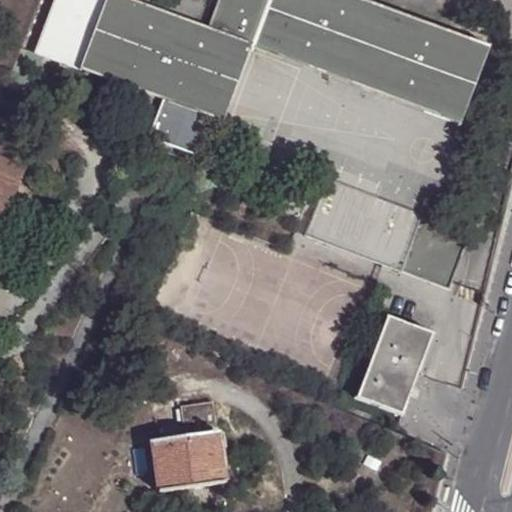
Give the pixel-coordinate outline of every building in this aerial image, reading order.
[(217,0),(207,30),(134,3),(127,0),(56,0),(37,51),(161,100),(149,135),(196,153),(211,120),(221,124),(250,47),(267,0),(217,0)] [(267,0),(250,47),(458,125),(487,49),(356,0),(267,0)] [(0,219),(1,220),(23,170),(0,159),(0,219)] [(399,273),(399,272),(449,291),(470,236),(325,181),(303,237),(399,273)] [(386,317),(356,399),(401,416),(416,375),(432,334),(386,317)] [(194,435),(215,431),(210,401),(178,406),(181,423),(192,422),(194,435)] [(215,434),(215,431),(194,435),(150,441),(157,492),(222,483),(217,447),(224,446),(222,433),(215,434)]
